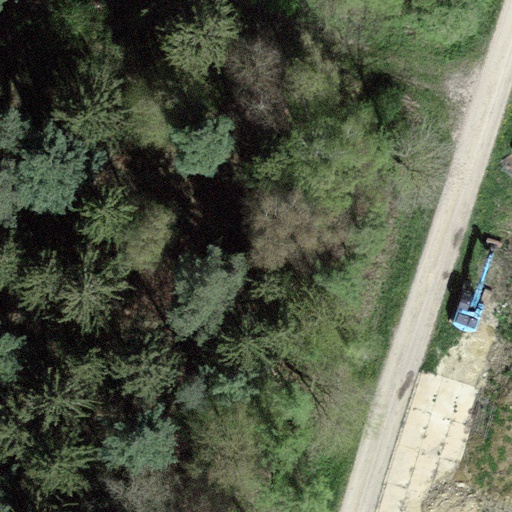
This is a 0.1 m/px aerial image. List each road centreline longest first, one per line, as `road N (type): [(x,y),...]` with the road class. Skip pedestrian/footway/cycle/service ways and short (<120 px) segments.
road 1 (track): [(511,81),(367,511)]
road 2 (track): [(386,0),(511,43)]
